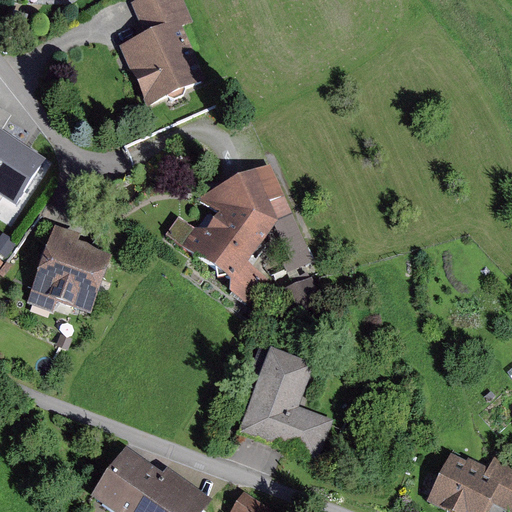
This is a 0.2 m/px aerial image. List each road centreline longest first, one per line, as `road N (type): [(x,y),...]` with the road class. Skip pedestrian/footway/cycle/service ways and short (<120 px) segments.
road 1 (residential): [(0,377),(51,406),(332,511)]
road 2 (residential): [(0,56),(91,182)]
